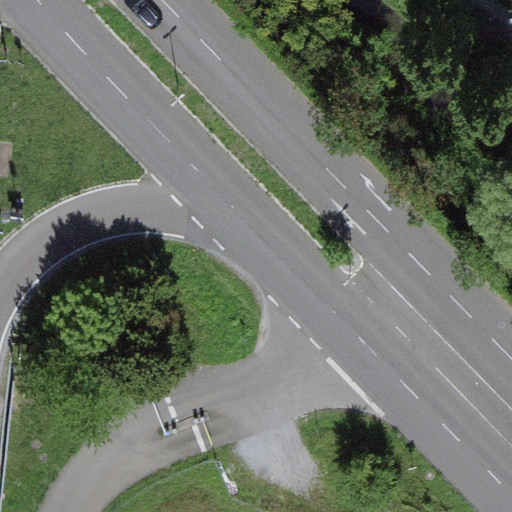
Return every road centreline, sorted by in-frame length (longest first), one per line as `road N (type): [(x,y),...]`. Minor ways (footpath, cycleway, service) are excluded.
road 1 (tertiary): [(511,359),(164,0)]
road 2 (tertiary): [(233,207),(511,489)]
road 3 (tertiary): [(39,0),(233,207)]
road 4 (motorway): [(0,291),(36,252),(92,219),(157,207),(233,207)]
